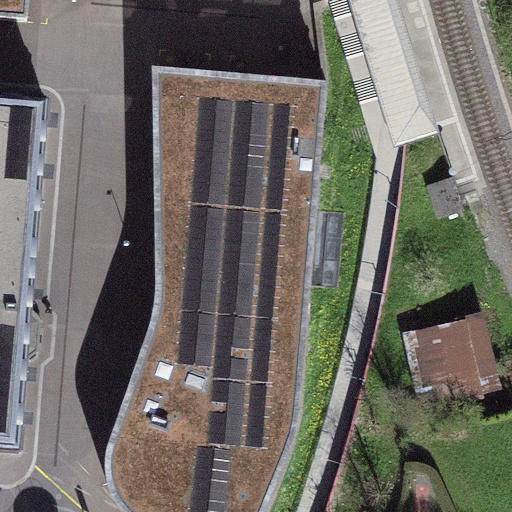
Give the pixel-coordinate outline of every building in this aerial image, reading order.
[(0,0),(0,22),(25,25),(27,0),(0,0)] [(344,0),(394,155),(438,140),(395,0),(344,0)] [(327,87),(155,74),(163,297),(106,452),(105,475),(109,495),(121,511),(261,511),(299,410),(327,87)] [(46,101),(0,97),(0,447),(19,448),(46,101)] [(452,183),(427,191),(437,224),(462,216),(452,183)] [(410,331),(414,403),(495,398),(491,326),(410,331)]
